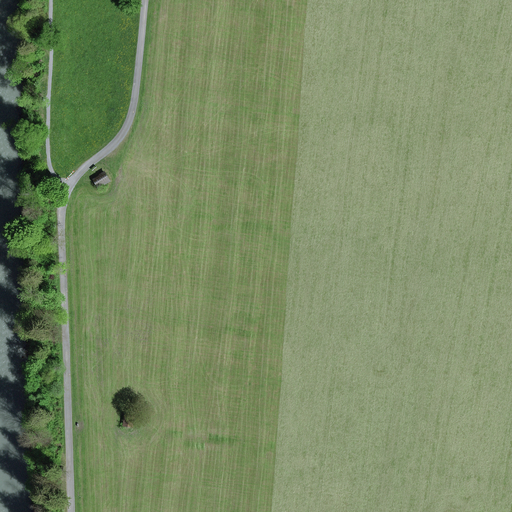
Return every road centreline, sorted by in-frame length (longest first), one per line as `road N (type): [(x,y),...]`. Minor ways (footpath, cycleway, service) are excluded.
road 1 (track): [(65,190),(71,511)]
road 2 (track): [(145,0),(128,123),(65,190)]
